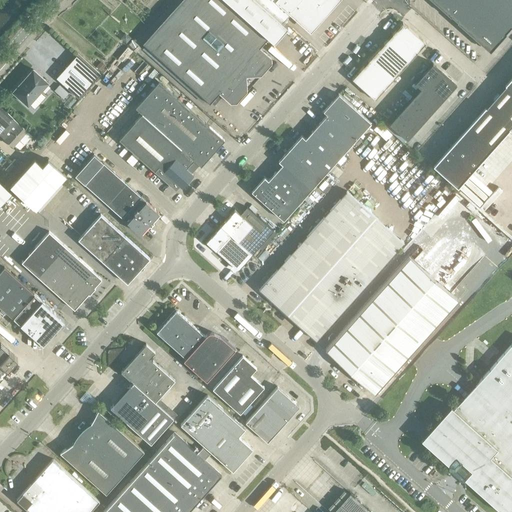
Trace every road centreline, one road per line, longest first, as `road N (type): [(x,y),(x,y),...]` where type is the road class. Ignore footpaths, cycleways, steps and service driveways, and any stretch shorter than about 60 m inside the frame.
road 1 (unclassified): [(242,511),(331,406),(324,389),(177,260)]
road 2 (unclassified): [(177,260),(173,241),(184,220),(380,0)]
road 3 (unclassified): [(0,454),(177,260)]
